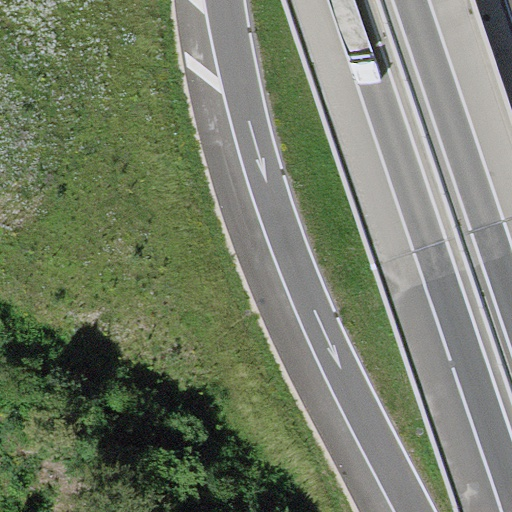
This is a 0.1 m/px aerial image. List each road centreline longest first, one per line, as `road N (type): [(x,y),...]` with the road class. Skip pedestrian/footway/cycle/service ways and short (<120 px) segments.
road 1 (trunk): [(215,0),(258,200),(309,331),(401,511)]
road 2 (trunk): [(332,0),(509,511)]
road 3 (trunk): [(511,248),(429,0)]
